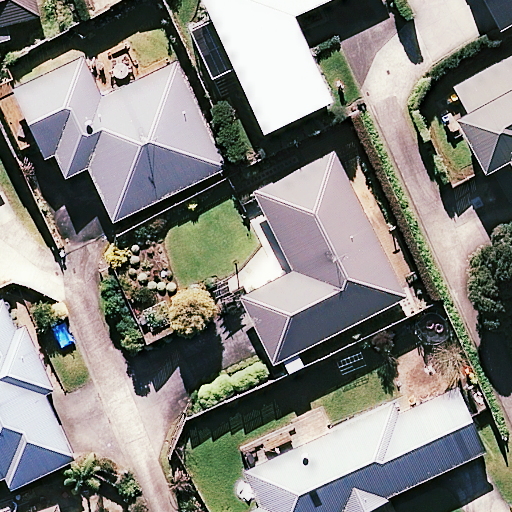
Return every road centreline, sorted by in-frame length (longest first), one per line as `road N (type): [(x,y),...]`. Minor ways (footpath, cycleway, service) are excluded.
road 1 (unknown): [(62,261),(160,511)]
road 2 (unknown): [(448,248),(511,446)]
